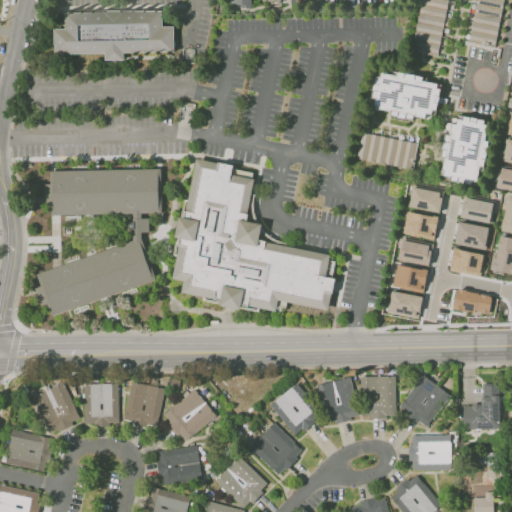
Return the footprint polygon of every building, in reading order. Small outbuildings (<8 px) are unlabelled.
[(233,0),(233,8),(251,8),(251,0),(258,0),(259,1),(282,0),(281,0),(233,0)] [(446,0),(419,0),(412,51),(439,55),(446,0)] [(495,46),(502,0),(475,0),(469,42),(495,46)] [(64,13),(161,11),(162,27),(173,27),(173,53),(124,54),(124,61),(105,61),(105,55),(54,56),(53,29),(64,28),(64,13)] [(373,109),(390,111),(389,116),(413,119),(414,116),(430,118),(431,109),(436,110),(440,83),(422,81),(423,76),(397,72),(396,75),(375,71),(371,98),(374,99),(373,109)] [(476,184),(479,165),(484,166),(488,141),(484,141),(487,119),(458,115),(457,124),(445,123),(440,157),(444,157),(441,179),(476,184)] [(417,143),(362,132),(357,159),(412,169),(417,143)] [(502,160),(511,162),(511,139),(506,138),(502,160)] [(331,293),(328,309),(278,299),(275,310),(248,305),(248,306),(241,305),(240,309),(229,307),(220,305),(221,301),(213,299),(213,298),(181,292),(183,281),(172,278),(178,245),(177,245),(179,238),(174,237),(178,216),(183,217),(184,210),(185,210),(196,158),(217,162),(218,162),(233,165),(232,168),(252,172),(251,178),(254,178),(247,213),(246,220),(253,222),(262,224),(259,234),(258,239),(266,241),(265,241),(330,254),(325,276),(335,278),(332,293),(331,293)] [(511,168),(501,166),(496,187),(511,190),(511,168)] [(49,170),(160,168),(161,213),(141,213),(141,218),(148,218),(149,232),(141,232),(141,238),(155,279),(51,316),(46,303),(40,305),(34,288),(40,286),(36,273),(132,239),(131,229),(128,229),(127,214),(51,215),(50,202),(44,202),(43,184),(49,184),(49,170)] [(443,191),(412,186),(408,207),(439,212),(443,191)] [(511,232),(511,196),(506,195),(501,231),(511,232)] [(490,222),(493,201),(463,198),(460,218),(490,222)] [(434,239),(438,216),(407,211),(403,233),(434,239)] [(486,248),(488,226),(457,222),(455,245),(486,248)] [(511,274),(511,271),(511,237),(499,235),(492,270),(511,274)] [(398,261),(429,265),(432,245),(401,241),(398,261)] [(484,255),(454,248),(449,269),(479,276),(484,255)] [(393,287),(424,292),(427,270),(397,264),(393,287)] [(387,312),(418,319),(423,297),(391,290),(387,312)] [(489,314),(492,294),(456,290),(453,309),(489,314)] [(395,375),(362,376),(363,418),(396,417),(395,375)] [(426,428),(450,394),(421,375),(397,409),(426,428)] [(158,427),(167,379),(150,376),(149,384),(131,381),(123,421),(158,427)] [(320,383),(326,423),(358,417),(351,378),(320,383)] [(119,423),(118,383),(83,384),(84,424),(119,423)] [(295,436),(320,416),(295,384),(269,404),(295,436)] [(500,428),(499,384),(482,385),(482,404),(463,404),(464,429),(500,428)] [(216,416),(194,389),(163,414),(185,441),(216,416)] [(249,447),(279,475),(303,450),(272,422),(249,447)] [(52,437),(11,430),(5,463),(45,471),(52,437)] [(450,434),(410,435),(411,471),(451,470),(450,434)] [(159,484),(201,479),(197,446),(156,450),(159,484)] [(268,484),(238,456),(215,481),(244,509),(268,484)] [(388,495),(401,511),(432,511),(441,505),(415,473),(388,495)] [(36,511),(41,492),(0,484),(0,511),(36,511)] [(185,511),(190,496),(153,487),(146,511),(185,511)] [(472,497),(472,511),(493,511),(493,492),(483,492),(483,497),(472,497)] [(388,511),(385,496),(350,505),(351,511),(388,511)] [(244,511),(245,509),(205,501),(202,511),(244,511)]
